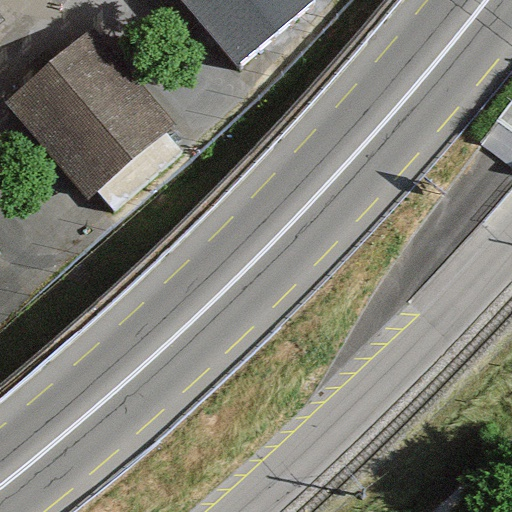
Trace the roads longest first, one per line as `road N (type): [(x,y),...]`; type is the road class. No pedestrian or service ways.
road 1 (primary): [(490,0),(337,180),(71,433),(0,490)]
road 2 (tertiary): [(241,511),(392,378),(511,248)]
